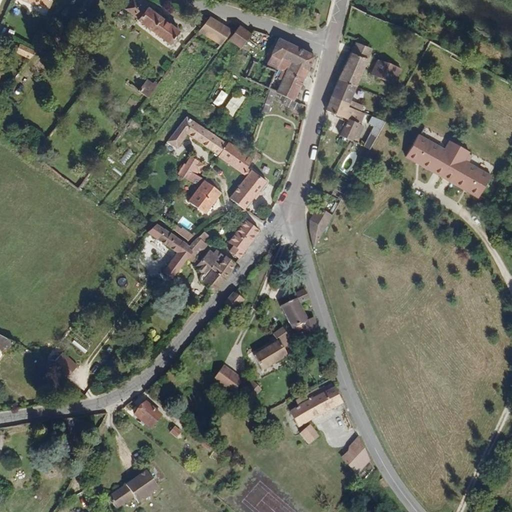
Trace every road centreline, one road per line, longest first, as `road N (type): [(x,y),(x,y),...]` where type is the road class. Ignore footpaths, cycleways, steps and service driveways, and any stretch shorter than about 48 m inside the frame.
road 1 (secondary): [(297,202),(205,330),(147,386),(101,405),(0,424)]
road 2 (secondary): [(412,511),(348,388),(297,202)]
road 3 (secondary): [(331,47),(297,202)]
road 4 (residential): [(331,47),(187,0)]
